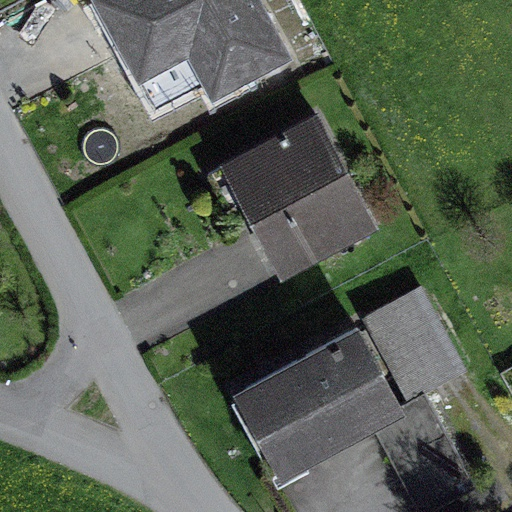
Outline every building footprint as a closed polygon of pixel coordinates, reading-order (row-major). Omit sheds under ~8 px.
[(294,63),(258,0),(89,0),(90,0),(138,87),(188,60),(213,107),(294,63)] [(318,116),(220,170),(283,284),(380,232),(318,116)] [(421,287),(362,320),(407,404),(424,395),(467,372),(421,287)] [(400,408),(357,332),(233,400),(281,488),(376,435),(406,419),(400,408)] [(435,511),(477,490),(424,395),(407,404),(400,408),(406,419),(376,435),(417,511),(435,511)]
